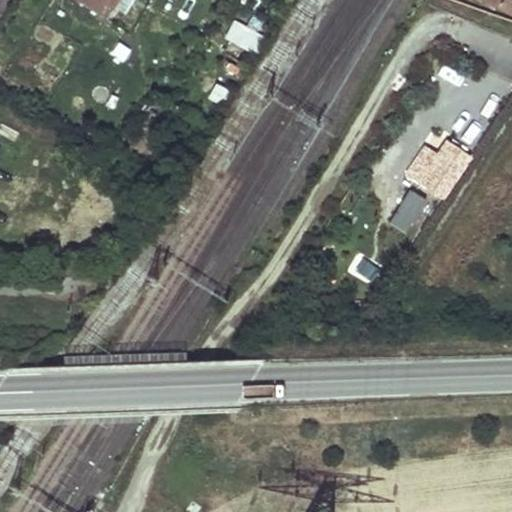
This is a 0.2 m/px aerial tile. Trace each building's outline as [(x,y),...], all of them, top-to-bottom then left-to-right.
[(77,0),(106,17),(113,7),(109,5),(111,0),(77,0)] [(494,2),(511,13),(511,0),(484,0),(492,5),(494,2)] [(244,62),(254,37),(240,31),(230,56),(244,62)] [(422,183),(451,202),(478,163),(450,144),(440,157),(422,183)] [(422,183),(440,157),(427,148),(409,173),(422,183)] [(53,153),(24,199),(29,203),(50,215),(78,233),(81,227),(84,228),(89,218),(98,223),(108,206),(75,186),(64,179),(73,165),(53,153)] [(64,179),(75,186),(84,172),(73,165),(64,179)] [(29,203),(24,210),(46,223),(50,215),(29,203)] [(12,235),(8,254),(35,258),(38,240),(12,235)]
